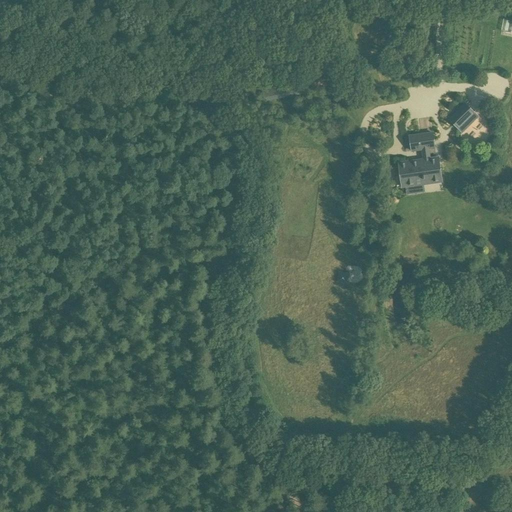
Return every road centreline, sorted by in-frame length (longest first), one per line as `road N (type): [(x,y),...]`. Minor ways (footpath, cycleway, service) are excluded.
road 1 (track): [(206,90),(234,162),(228,227),(204,318),(218,405),(244,453),(303,511)]
road 2 (track): [(31,156),(57,208),(42,319),(0,347)]
